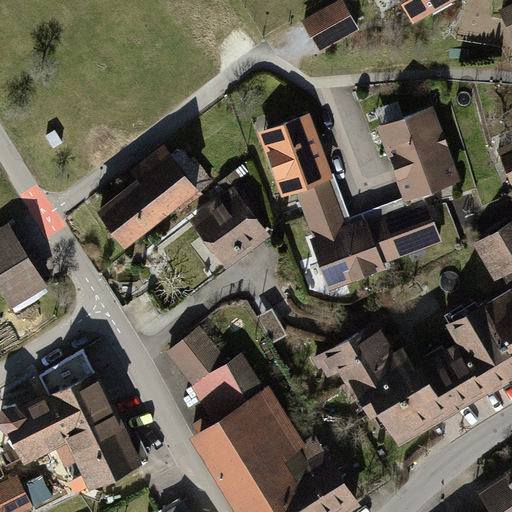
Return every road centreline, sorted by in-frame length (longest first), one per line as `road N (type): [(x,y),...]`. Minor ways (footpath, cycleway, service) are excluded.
road 1 (residential): [(219,511),(105,308)]
road 2 (residential): [(105,308),(0,142)]
road 3 (tertiary): [(398,511),(455,458),(511,421)]
road 4 (residential): [(0,378),(105,308)]
